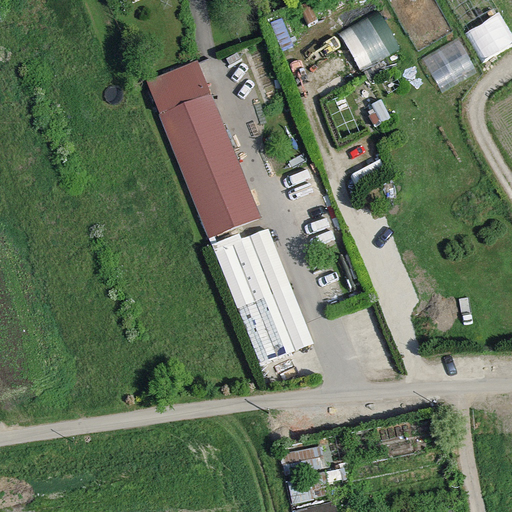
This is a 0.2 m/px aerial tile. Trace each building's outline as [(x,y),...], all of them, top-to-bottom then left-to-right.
[(359,69),(403,52),(387,11),(344,28),(359,69)] [(474,24),(486,57),(511,48),(511,19),(509,12),(474,24)] [(443,84),(479,65),(463,37),(428,57),(443,84)] [(147,82),(160,115),(210,95),(197,63),(147,82)] [(260,220),(210,95),(160,115),(210,240),(260,220)]
